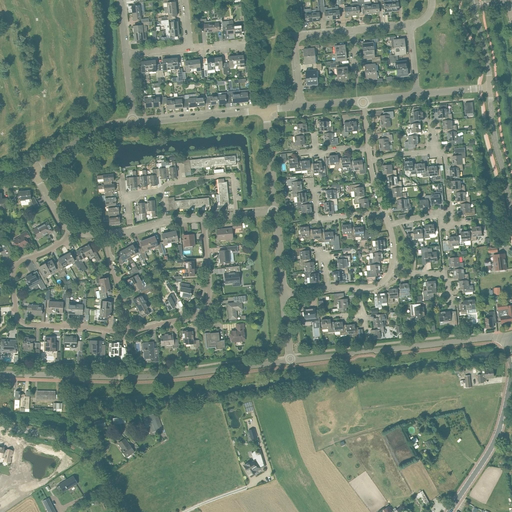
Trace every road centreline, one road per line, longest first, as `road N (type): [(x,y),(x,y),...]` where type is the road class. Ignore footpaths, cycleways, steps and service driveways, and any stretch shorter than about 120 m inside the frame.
road 1 (unclassified): [(0,372),(134,377),(290,360)]
road 2 (residential): [(70,230),(15,266),(17,316),(30,324),(129,331)]
road 3 (unclassified): [(290,360),(494,337)]
road 4 (unclassified): [(129,511),(85,448),(0,424)]
road 5 (tertiary): [(450,511),(493,444),(511,373)]
road 6 (residential): [(132,123),(265,109)]
road 7 (tertiary): [(511,214),(489,87)]
road 8 (residential): [(301,105),(296,39),(351,31)]
